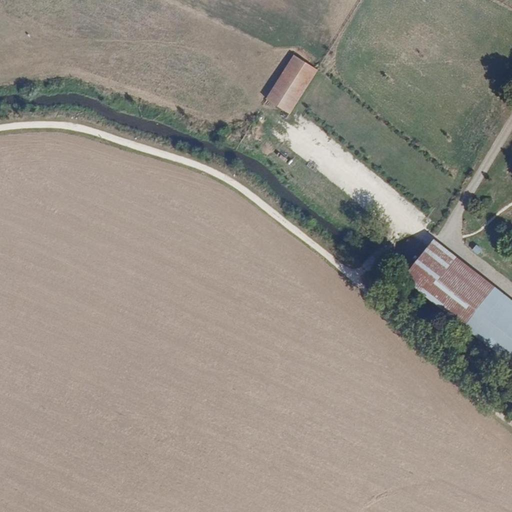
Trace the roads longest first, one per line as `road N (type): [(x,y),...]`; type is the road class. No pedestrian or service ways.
road 1 (track): [(350,280),(511,428)]
road 2 (track): [(511,117),(453,223),(457,237),(511,283)]
